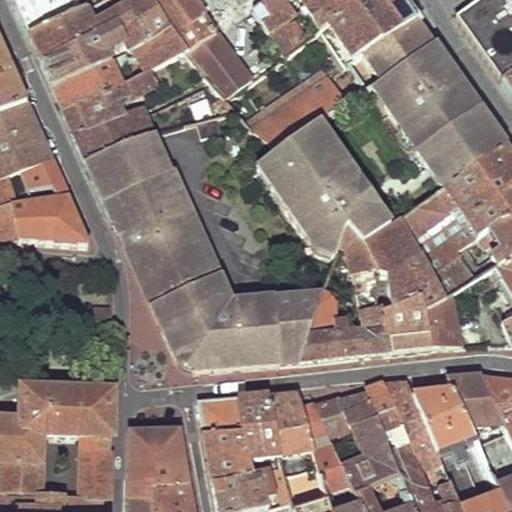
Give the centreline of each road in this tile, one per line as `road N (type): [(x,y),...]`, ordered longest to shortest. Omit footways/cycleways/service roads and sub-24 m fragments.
road 1 (residential): [(511,367),(427,366),(184,395)]
road 2 (residential): [(0,4),(114,264)]
road 3 (residential): [(511,124),(425,0)]
road 4 (residential): [(114,264),(122,398)]
